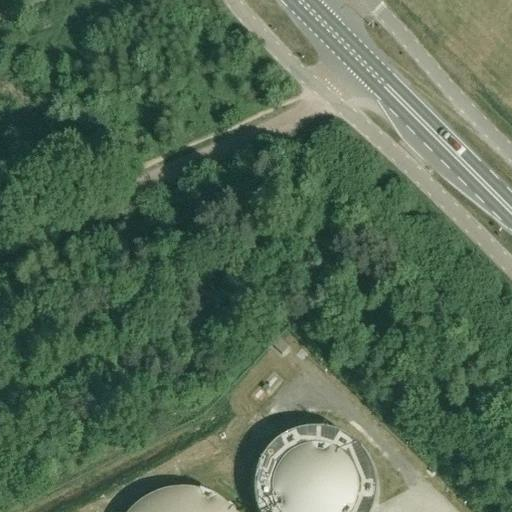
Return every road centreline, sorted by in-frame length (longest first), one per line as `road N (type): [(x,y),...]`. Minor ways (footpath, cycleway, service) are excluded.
road 1 (track): [(0,246),(260,136),(324,92)]
road 2 (unclassified): [(511,267),(324,92)]
road 3 (primary): [(511,213),(339,37)]
road 4 (unclassified): [(511,156),(367,0)]
road 5 (unknown): [(442,511),(325,403)]
road 6 (unclassified): [(324,92),(231,0)]
